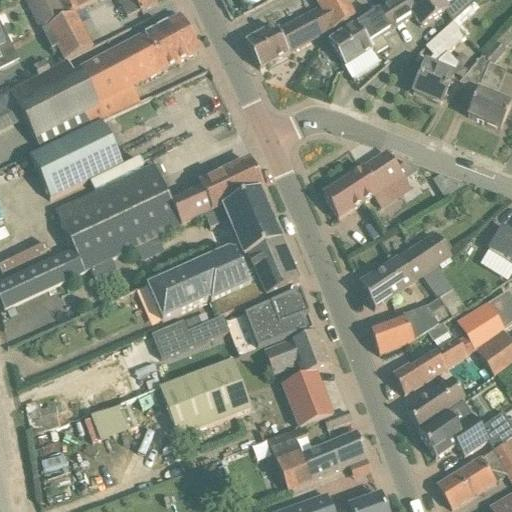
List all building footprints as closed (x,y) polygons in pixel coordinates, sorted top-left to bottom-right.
[(55,0),(31,0),(26,3),(40,31),(65,19),(55,0)] [(55,0),(65,19),(92,5),(89,0),(55,0)] [(129,0),(119,5),(127,21),(140,14),(141,16),(156,7),(153,2),(157,0),(129,0)] [(332,34),(368,14),(360,0),(314,0),(322,14),(281,35),(278,30),(275,31),(245,46),(260,72),(289,57),(288,56),(332,33),(332,34)] [(414,19),(421,30),(445,15),(452,26),(454,25),(474,6),(470,0),(459,0),(445,9),(439,0),(401,0),(381,13),(394,33),(414,19)] [(356,29),(356,28),(328,46),(345,71),(352,83),(377,67),(370,55),(373,54),(369,48),(394,33),(381,13),(356,29)] [(74,17),(48,29),(42,32),(52,52),(58,49),(66,63),(92,50),(87,42),(74,17)] [(163,55),(192,40),(181,21),(161,31),(155,21),(133,32),(134,33),(135,33),(140,42),(145,51),(149,49),(153,56),(161,52),(163,55)] [(448,57),(467,39),(454,25),(452,26),(426,50),(434,58),(426,66),(413,97),(441,108),(454,77),(458,68),(448,57)] [(92,50),(66,63),(79,87),(21,119),(10,96),(0,101),(0,136),(0,137),(24,124),(41,155),(92,129),(141,105),(132,90),(199,55),(192,40),(163,55),(161,52),(153,56),(149,49),(145,51),(140,42),(135,33),(134,33),(118,41),(117,39),(93,51),(92,50)] [(506,73),(493,68),(507,55),(495,45),(459,86),(478,93),(467,119),(500,134),(511,107),(495,100),(506,73)] [(511,76),(506,75),(501,91),(511,94),(511,76)] [(100,126),(28,161),(50,204),(122,169),(100,126)] [(386,156),(359,174),(323,199),(338,224),(376,197),(383,207),(409,190),(405,183),(396,171),(386,156)] [(22,306),(204,219),(222,211),(259,195),(263,193),(250,166),(200,190),(201,194),(173,208),(154,169),(55,217),(73,253),(12,283),(0,288),(0,305),(4,314),(7,313),(14,309),(22,306)] [(405,166),(396,171),(405,183),(417,176),(418,171),(405,166)] [(222,211),(204,219),(210,232),(228,224),(242,256),(278,240),(259,195),(222,211)] [(511,237),(503,232),(490,254),(511,268),(511,237)] [(8,271),(57,248),(52,239),(4,262),(8,271)] [(449,259),(436,239),(360,289),(374,314),(449,259)] [(242,256),(245,264),(261,303),(298,288),(278,240),(242,256)] [(152,245),(137,252),(143,266),(159,259),(152,245)] [(162,326),(209,305),(211,308),(212,308),(218,322),(237,314),(261,303),(245,264),(239,266),(236,259),(226,254),(146,290),(162,326)] [(439,329),(466,313),(453,294),(427,311),(404,320),(403,318),(370,332),(379,359),(412,348),(434,332),(439,329)] [(260,354),(316,333),(303,299),(257,316),(263,333),(253,337),(260,354)] [(487,307),(457,327),(467,342),(458,348),(457,346),(439,356),(440,357),(410,374),(408,371),(393,380),(404,400),(476,357),(476,356),(478,355),(480,353),(479,352),(504,334),(503,332),(487,307)] [(17,316),(14,309),(7,313),(10,320),(17,316)] [(188,333),(209,325),(205,317),(185,325),(188,333)] [(182,325),(154,338),(165,365),(210,346),(203,330),(188,337),(182,325)] [(434,332),(426,338),(432,346),(447,336),(442,328),(434,332)] [(511,367),(511,345),(504,334),(479,352),(480,353),(478,355),(476,356),(476,357),(477,358),(494,381),(511,367)] [(316,376),(330,371),(317,337),(265,357),(273,379),(297,370),(301,381),(286,388),(303,432),(305,431),(312,428),(333,419),(316,376)] [(143,363),(157,357),(150,340),(136,346),(143,363)] [(232,365),(159,393),(178,441),(250,414),(232,365)] [(465,403),(453,386),(407,415),(419,433),(440,419),(465,403)] [(30,433),(35,432),(50,429),(44,412),(40,413),(39,404),(30,406),(25,407),(30,433)] [(348,415),(334,421),(324,425),(328,435),(352,425),(351,424),(348,415)] [(447,418),(420,435),(417,437),(437,464),(457,450),(465,461),(490,443),(497,453),(511,442),(511,429),(502,415),(480,430),(473,419),(456,430),(447,418)] [(367,463),(356,437),(300,460),(294,445),(308,439),(305,431),(303,432),(267,446),(288,496),(367,463)] [(511,442),(497,453),(437,490),(450,511),(454,511),(494,487),(496,488),(496,487),(507,480),(511,487),(511,442)] [(384,511),(380,499),(348,510),(348,511),(345,511),(336,511),(333,500),(326,502),(329,511),(384,511)] [(511,511),(511,499),(496,509),(492,511),(511,511)] [(325,500),(293,511),(329,511),(326,502),(325,500)]
